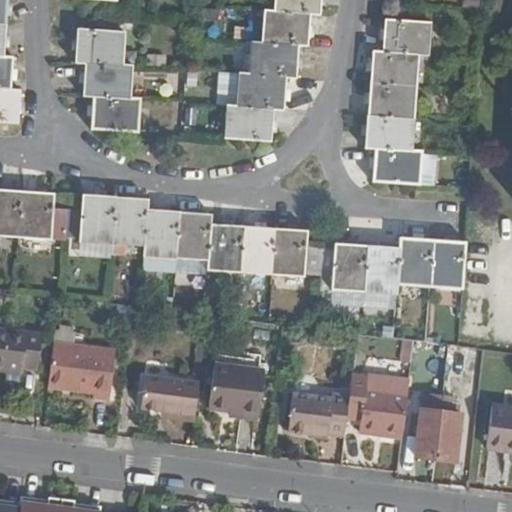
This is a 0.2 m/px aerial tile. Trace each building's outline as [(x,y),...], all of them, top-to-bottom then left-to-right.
[(274,0),(273,18),(310,21),(319,20),(320,0),(274,0)] [(307,51),(310,21),(273,18),(266,17),(265,48),(298,51),(307,51)] [(386,57),(423,60),(433,60),(434,30),(388,27),(386,57)] [(86,67),(122,70),(124,38),(77,34),(75,66),(86,67)] [(297,82),(298,51),(265,48),(253,48),(250,78),(286,81),(297,82)] [(420,92),(423,60),(386,57),(376,56),(374,88),(420,92)] [(3,61),(0,61),(0,92),(13,94),(14,63),(3,61)] [(133,70),(122,70),(86,67),(84,99),(93,99),(131,102),(133,70)] [(284,113),(286,81),(250,78),(239,77),(237,110),(272,113),(284,113)] [(418,124),(420,92),(374,88),(371,120),(418,124)] [(13,94),(0,92),(0,125),(19,127),(20,94),(13,94)] [(141,103),(131,102),(93,99),(91,132),(139,135),(141,103)] [(173,101),(167,131),(184,134),(189,104),(173,101)] [(270,145),(272,113),(237,110),(226,109),(223,142),(270,145)] [(416,157),(418,124),(371,120),(369,153),(378,154),(416,157)] [(424,159),(416,157),(378,154),(377,186),(422,190),(424,159)] [(27,193),(0,190),(0,236),(24,238),(27,193)] [(58,196),(27,193),(24,238),(56,241),(58,196)] [(69,240),(118,245),(121,200),(89,198),(87,213),(73,211),(69,240)] [(121,200),(118,245),(150,248),(153,212),(153,203),(121,200)] [(153,212),(150,248),(150,260),(182,262),(184,215),(153,212)] [(184,215),(182,262),(213,264),(215,230),(216,218),(184,215)] [(215,230),(213,264),(212,275),(244,278),(247,233),(215,230)] [(247,233),(244,278),(278,280),(281,235),(247,233)] [(281,235),(278,280),(309,282),(312,238),(281,235)] [(401,287),(433,289),(436,242),(404,240),(403,250),(401,287)] [(433,289),(466,291),(469,244),(436,242),(433,289)] [(337,292),(368,294),(372,247),(340,246),(337,292)] [(400,296),(401,287),(403,250),(372,247),(368,294),(400,296)] [(33,369),(37,335),(0,330),(0,370),(21,373),(23,368),(33,369)] [(51,345),(45,388),(90,394),(90,400),(105,402),(113,353),(51,345)] [(444,398),(435,462),(454,465),(461,417),(458,417),(460,402),(455,401),(460,365),(449,363),(444,398)] [(209,408),(230,410),(242,411),(241,419),(258,420),(264,370),(215,364),(209,408)] [(362,435),(402,440),(410,395),(370,389),(371,378),(355,376),(353,391),(349,417),(364,420),(362,435)] [(194,422),(199,385),(143,378),(140,410),(159,412),(167,413),(166,419),(194,422)] [(410,395),(411,383),(371,378),(370,389),(410,395)] [(347,432),(349,417),(353,391),(336,390),(336,397),(295,392),(291,429),(330,435),(330,430),(347,432)] [(415,459),(435,462),(444,398),(427,397),(425,411),(421,411),(415,459)] [(511,453),(511,410),(492,409),(486,450),(511,453)] [(242,411),(230,410),(230,417),(241,419),(242,411)] [(102,511),(101,511),(101,508),(84,506),(83,511),(74,509),(75,502),(46,498),(45,506),(37,505),(38,499),(19,497),(18,503),(4,501),(3,507),(0,506),(0,511),(102,511)]
